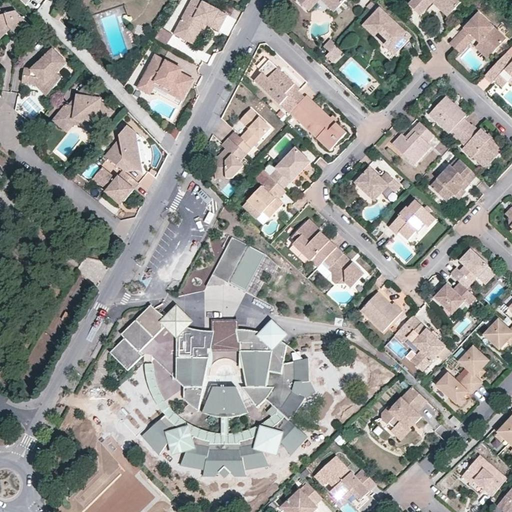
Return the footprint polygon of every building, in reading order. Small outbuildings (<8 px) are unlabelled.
[(228,14),(200,0),(192,0),(175,34),(185,39),(189,32),(198,37),(203,28),(205,23),(208,25),(220,31),(228,14)] [(316,0),(310,0),(304,7),(308,10),(316,0)] [(330,0),(322,0),(333,10),(337,6),(330,0)] [(409,0),(408,1),(419,12),(430,0),(439,0),(450,10),(459,0),(409,0)] [(439,0),(432,0),(446,14),(450,10),(439,0)] [(365,7),(368,9),(373,3),(370,1),(365,7)] [(0,15),(18,11),(10,2),(4,2),(0,7),(0,15)] [(395,21),(393,24),(388,19),(390,16),(378,5),(363,22),(394,51),(409,34),(395,21)] [(57,9),(55,8),(52,15),(59,19),(63,13),(61,12),(64,8),(59,6),(57,9)] [(477,36),(478,34),(482,37),(480,39),(491,50),(505,35),(479,10),(465,25),(477,36)] [(30,24),(18,11),(0,15),(0,29),(0,30),(1,30),(2,31),(4,31),(5,31),(6,30),(7,30),(8,29),(9,29),(9,28),(10,27),(10,26),(13,26),(17,30),(16,33),(19,36),(30,24)] [(32,26),(30,24),(19,36),(22,39),(32,26)] [(478,34),(477,36),(465,25),(460,29),(470,39),(487,54),(491,50),(480,39),(482,37),(478,34)] [(16,33),(17,30),(13,26),(10,26),(10,27),(9,28),(9,29),(8,29),(7,30),(6,30),(5,31),(4,31),(2,31),(1,30),(0,30),(0,29),(0,41),(12,29),(16,33)] [(173,34),(163,28),(157,39),(167,45),(173,34)] [(450,40),(460,50),(470,39),(460,29),(450,40)] [(194,44),(198,37),(189,32),(185,39),(194,44)] [(323,44),(329,50),(335,44),(335,43),(329,37),(323,44)] [(329,50),(324,55),(332,63),(343,52),(335,44),(329,50)] [(38,65),(40,68),(38,70),(33,70),(25,68),(24,81),(38,84),(41,87),(45,82),(52,88),(63,77),(59,73),(69,63),(54,48),(38,65)] [(503,85),(509,78),(511,74),(511,57),(506,52),(485,74),(492,81),(495,78),(503,85)] [(175,65),(156,55),(142,82),(153,88),(155,85),(157,82),(177,92),(176,95),(183,99),(194,80),(181,73),(182,71),(174,67),(175,65)] [(296,90),(299,87),(269,59),(259,69),(261,71),(253,80),(288,113),(289,112),(292,109),(303,97),(302,96),(296,90)] [(485,88),(492,81),(485,74),(478,81),(485,88)] [(54,90),(52,88),(45,82),(41,87),(50,95),(54,90)] [(153,88),(142,82),(139,88),(150,94),(152,91),(153,88)] [(177,92),(157,82),(155,85),(176,95),(177,92)] [(65,128),(71,121),(83,118),(92,126),(94,124),(100,129),(114,111),(102,101),(100,100),(101,98),(86,85),(74,99),(75,102),(75,104),(70,104),(67,104),(54,119),(65,128)] [(310,103),(312,101),(305,95),(303,97),(310,103)] [(303,125),(307,121),(320,133),(316,137),(329,149),(344,132),(333,122),(332,123),(327,119),(328,117),(312,101),(310,103),(303,97),(292,109),(299,115),(296,118),(303,125)] [(444,97),(428,114),(448,133),(449,132),(456,139),(468,125),(462,119),(464,115),(444,97)] [(244,114),(252,124),(249,127),(246,131),(250,135),(245,140),(241,136),(234,129),(228,136),(235,142),(246,153),(270,127),(250,107),(244,114)] [(292,109),(289,112),(296,118),(299,115),(292,109)] [(249,127),(252,124),(244,114),(240,118),(249,127)] [(68,131),(73,125),(83,124),(96,134),(100,129),(94,124),(92,126),(83,118),(71,121),(65,128),(68,131)] [(316,137),(320,133),(307,121),(303,125),(316,137)] [(414,132),(407,139),(405,136),(401,132),(391,143),(414,164),(430,146),(427,143),(433,135),(418,121),(411,129),(414,132)] [(127,170),(132,164),(135,164),(135,166),(138,168),(140,168),(144,164),(139,140),(135,136),(139,131),(130,124),(121,136),(122,137),(109,152),(106,155),(124,170),(127,170)] [(460,149),(470,158),(477,152),(488,163),(500,149),(479,129),(476,130),(469,124),(468,125),(456,139),(463,145),(460,149)] [(181,131),(177,126),(172,135),(176,139),(181,131)] [(414,132),(411,129),(405,136),(407,139),(414,132)] [(139,140),(143,135),(139,131),(135,136),(139,140)] [(225,146),(228,148),(222,155),(217,155),(216,155),(216,172),(226,172),(226,176),(232,176),(243,165),(240,160),(247,154),(246,153),(235,142),(228,136),(222,143),(225,146)] [(228,148),(225,146),(217,155),(222,155),(228,148)] [(310,161),(294,147),(276,167),(277,168),(269,175),(277,183),(283,188),(290,180),(291,181),(310,161)] [(459,159),(456,157),(448,165),(451,167),(459,159)] [(451,167),(448,165),(430,185),(444,200),(451,192),(456,197),(463,191),(461,189),(458,186),(464,180),(472,171),(459,159),(451,167)] [(380,178),(369,167),(355,182),(373,200),(387,185),(393,191),(398,185),(385,173),(380,178)] [(124,170),(119,177),(117,179),(103,168),(94,178),(108,190),(113,194),(112,196),(121,204),(139,182),(126,171),(124,170)] [(269,175),(262,168),(255,176),(262,183),(269,175)] [(474,174),(472,171),(464,180),(466,183),(474,174)] [(253,206),(260,212),(262,210),(269,217),(285,200),(280,196),(278,194),(276,196),(270,190),(272,188),(277,183),(269,175),(262,183),(247,200),(253,206)] [(466,183),(464,180),(458,186),(461,189),(467,183),(466,183)] [(277,183),(272,188),(278,194),(280,196),(285,190),(283,188),(277,183)] [(253,206),(247,200),(243,204),(249,210),(253,206)] [(415,233),(416,234),(424,225),(426,227),(433,219),(414,200),(407,208),(408,210),(391,228),(399,235),(401,233),(408,240),(415,233)] [(253,206),(249,210),(263,223),(269,217),(262,210),(260,212),(253,206)] [(306,218),(303,223),(315,233),(317,231),(319,229),(306,218)] [(295,240),(293,243),(317,265),(323,258),(334,246),(317,231),(315,233),(303,223),(296,230),(301,234),(295,240)] [(301,234),(296,230),(291,236),(295,240),(301,234)] [(231,234),(211,272),(229,282),(245,290),(265,252),(231,234)] [(351,262),(348,264),(340,255),(341,253),(334,246),(323,258),(329,264),(327,267),(331,271),(332,277),(336,281),(344,283),(349,288),(363,273),(354,265),(351,262)] [(462,264),(466,268),(462,272),(458,269),(455,267),(449,273),(458,282),(464,287),(475,276),(478,279),(489,267),(469,249),(458,260),(462,264)] [(341,253),(340,255),(348,264),(351,262),(341,253)] [(493,272),(489,267),(478,279),(483,283),(493,272)] [(211,272),(205,284),(229,282),(211,272)] [(443,306),(446,303),(453,310),(462,300),(467,304),(474,297),(472,295),(464,287),(458,282),(451,289),(445,283),(442,286),(444,289),(439,293),(437,291),(433,296),(443,306)] [(375,292),(373,294),(387,307),(390,304),(375,292)] [(373,294),(359,309),(381,330),(400,310),(392,302),(390,304),(387,307),(373,294)] [(167,315),(161,311),(160,310),(157,307),(155,305),(151,300),(142,309),(139,312),(120,330),(124,335),(110,350),(126,367),(141,353),(137,349),(163,322),(174,334),(174,377),(181,386),(182,396),(187,401),(196,407),(208,349),(212,328),(193,325),(183,315),(176,307),(167,315)] [(446,303),(443,306),(450,313),(453,310),(446,303)] [(71,314),(66,312),(62,319),(67,322),(71,314)] [(412,316),(410,314),(393,332),(395,334),(412,316)] [(443,345),(412,316),(395,334),(402,341),(406,337),(420,350),(410,360),(421,370),(435,354),(443,345)] [(483,333),(495,344),(502,336),(506,340),(511,335),(511,333),(511,322),(508,327),(497,318),(483,333)] [(237,319),(213,320),(212,328),(208,349),(238,348),(240,347),(239,341),(238,339),(237,327),(237,319)] [(284,360),(286,341),(288,335),(273,322),(261,331),(245,327),(237,327),(238,339),(239,341),(240,347),(238,348),(244,384),(240,384),(256,404),(265,397),(278,410),(261,423),(254,426),(240,430),(227,432),(227,415),(232,414),(240,412),(246,409),(234,384),(211,384),(200,409),(212,413),(218,414),(219,433),(210,431),(195,427),(181,419),(172,411),(167,415),(166,414),(146,431),(162,448),(178,426),(192,434),(182,460),(205,464),(204,468),(204,470),(219,471),(225,476),(231,470),(245,469),(245,468),(244,462),(266,459),(256,435),(270,426),(286,448),(301,430),(287,416),(289,413),(292,414),(303,396),(313,388),(308,377),(306,356),(284,360)] [(506,340),(502,336),(495,344),(499,348),(506,340)] [(449,350),(443,345),(435,354),(441,359),(449,350)] [(476,373),(481,367),(478,363),(484,357),(472,346),(458,360),(468,370),(463,377),(476,388),(481,381),(474,375),(476,373)] [(487,359),(484,357),(478,363),(481,367),(487,359)] [(160,392),(158,386),(156,382),(154,373),(153,365),(147,365),(148,374),(150,383),(153,392),(156,398),(160,405),(166,414),(167,415),(172,411),(165,402),(163,398),(160,392)] [(484,370),(481,367),(476,373),(479,375),(484,370)] [(434,386),(446,398),(453,391),(456,394),(462,388),(464,386),(472,392),(476,388),(463,377),(459,380),(448,371),(434,386)] [(408,428),(405,424),(410,419),(413,423),(414,423),(421,416),(415,410),(426,399),(412,386),(390,408),(387,406),(380,413),(380,419),(387,422),(387,423),(393,428),(399,439),(409,428),(408,428)] [(465,391),(462,388),(456,394),(459,397),(465,391)] [(446,398),(449,401),(456,394),(453,391),(446,398)] [(499,434),(505,440),(511,433),(511,411),(495,430),(499,434)] [(454,425),(457,421),(452,416),(449,420),(454,425)] [(413,423),(410,419),(405,424),(408,428),(413,423)] [(393,428),(390,431),(398,439),(399,439),(393,428)] [(305,434),(301,430),(286,448),(289,452),(305,434)] [(159,452),(162,448),(146,431),(143,434),(159,452)] [(346,438),(341,433),(334,439),(340,444),(346,438)] [(474,482),(476,480),(485,488),(483,490),(491,497),(506,478),(488,463),(478,455),(462,476),(471,485),(474,482)] [(330,492),(338,501),(353,487),(363,496),(368,492),(376,484),(362,468),(354,476),(334,456),(314,476),(323,485),(325,482),(332,489),(330,492)] [(268,464),(266,459),(244,462),(245,468),(268,464)] [(182,460),(181,464),(204,468),(205,464),(182,460)] [(306,467),(301,472),(305,475),(310,470),(306,467)] [(476,480),(474,482),(483,490),(485,488),(476,480)] [(323,497),(307,481),(282,507),(286,511),(307,511),(309,510),(310,511),(313,511),(318,507),(315,504),(323,497)] [(338,501),(341,504),(353,493),(359,500),(363,496),(353,487),(338,501)] [(498,504),(505,511),(511,511),(511,487),(498,504)]
